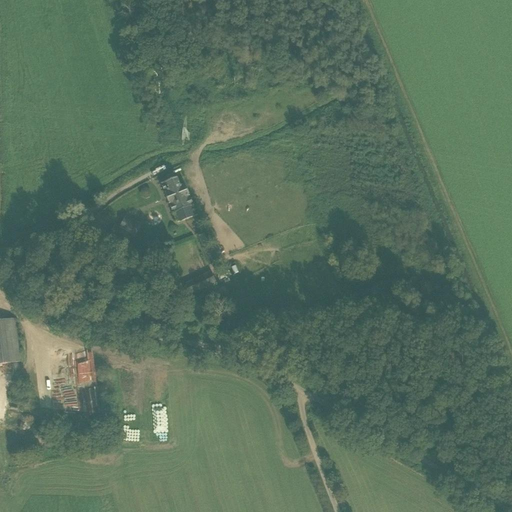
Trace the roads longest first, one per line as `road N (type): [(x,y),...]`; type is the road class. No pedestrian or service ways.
road 1 (track): [(511,361),(364,0)]
road 2 (track): [(338,511),(304,422),(305,393),(507,511)]
road 3 (unclassified): [(0,280),(119,328),(256,359),(305,393)]
road 4 (track): [(0,250),(65,230),(122,187),(196,160),(212,128)]
